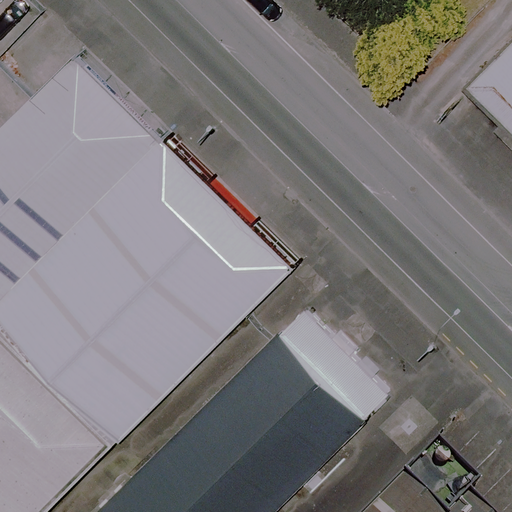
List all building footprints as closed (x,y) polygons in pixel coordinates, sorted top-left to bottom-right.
[(511,34),(458,90),(511,142),(511,34)] [(0,287),(143,143),(54,59),(0,113),(0,287)] [(143,143),(0,287),(0,343),(103,443),(274,270),(143,143)] [(252,511),(370,393),(287,311),(87,511),(252,511)] [(0,511),(31,511),(101,443),(0,344),(0,511)] [(443,511),(394,463),(344,511),(443,511)]
